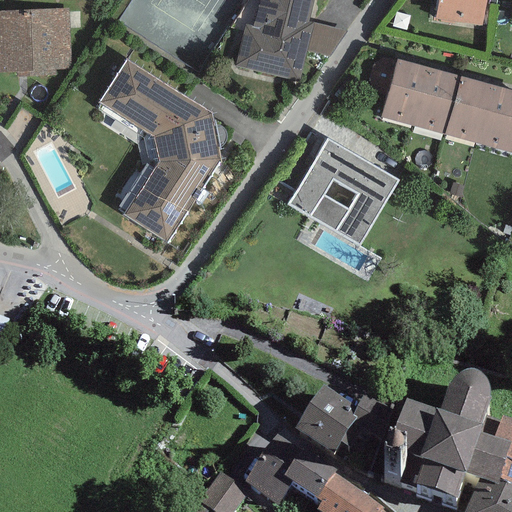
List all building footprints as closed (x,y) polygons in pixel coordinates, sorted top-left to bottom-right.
[(311,0),(258,0),(252,29),(243,27),(234,68),(299,83),(306,54),(326,59),(345,33),(306,24),(311,0)] [(437,0),(434,25),(481,33),(486,0),(437,0)] [(71,9),(0,13),(0,72),(74,68),(71,9)] [(459,78),(397,62),(382,118),(444,134),(459,78)] [(216,118),(130,64),(103,107),(155,139),(164,165),(132,219),(173,244),(220,165),(216,118)] [(511,153),(511,93),(465,82),(450,139),(511,155),(511,153)] [(401,184),(330,141),(291,206),(327,228),(362,248),(401,184)] [(437,496),(455,502),(463,477),(480,483),(497,488),(509,450),(494,446),(478,440),(490,404),(490,393),(484,384),(475,379),(465,379),(456,383),(449,390),(439,419),(408,409),(385,479),(437,496)] [(356,407),(323,387),(296,432),(334,455),(341,444),(349,449),(361,429),(381,441),(399,411),(365,391),(356,407)] [(511,425),(503,423),(494,446),(509,450),(497,488),(511,493),(511,425)] [(383,511),(277,440),(244,486),(278,510),(291,488),(321,507),(317,511),(383,511)] [(235,511),(248,494),(218,474),(197,504),(207,511),(235,511)] [(511,511),(511,493),(497,488),(480,483),(467,511),(511,511)]
